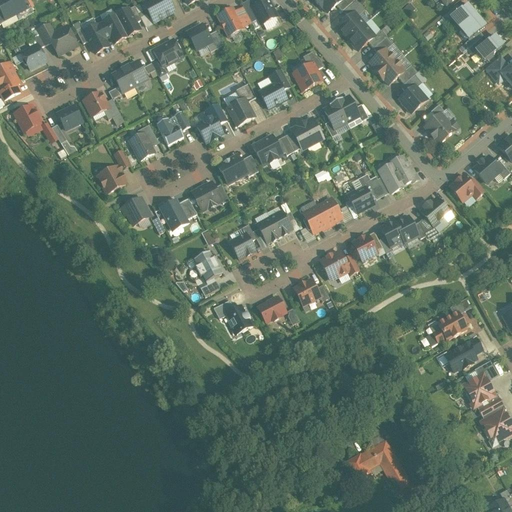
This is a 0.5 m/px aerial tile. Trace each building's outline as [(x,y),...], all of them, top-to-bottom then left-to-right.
[(15,17),(5,0),(2,0),(0,1),(0,12),(1,13),(6,22),(15,17)] [(19,0),(5,0),(15,17),(25,12),(26,12),(21,2),(19,0)] [(26,0),(25,0),(21,2),(26,12),(25,12),(26,13),(32,10),(26,0)] [(153,0),(143,5),(154,25),(174,14),(167,2),(166,0),(153,0)] [(322,0),(317,5),(322,10),(323,9),(327,15),(337,7),(343,2),(343,1),(341,0),(322,0)] [(353,0),(344,0),(343,1),(343,2),(337,7),(342,14),(343,14),(356,3),(353,0)] [(268,2),(252,10),(261,27),(277,19),(268,2)] [(248,3),(242,6),(248,17),(251,15),(248,10),(251,8),(248,3)] [(364,12),(356,3),(343,14),(349,20),(355,15),(358,18),(364,12)] [(476,17),(467,6),(461,12),(461,11),(461,12),(453,18),(450,21),(452,20),(461,30),(459,32),(476,17)] [(457,7),(449,13),(453,18),(461,12),(457,7)] [(142,22),(135,8),(129,11),(136,25),(142,22)] [(129,11),(128,11),(116,18),(127,39),(140,32),(136,25),(129,11)] [(233,11),(218,19),(222,26),(220,30),(224,31),(229,39),(243,31),(243,30),(238,22),(233,11)] [(449,13),(442,20),(446,24),(450,21),(453,18),(449,13)] [(358,18),(355,15),(349,20),(338,29),(348,41),(364,27),(358,18)] [(248,17),(238,22),(243,30),(252,25),(248,17)] [(476,17),(459,32),(461,30),(470,41),(468,42),(468,43),(472,40),(479,34),(480,33),(485,28),(476,17)] [(127,39),(116,18),(103,25),(111,39),(114,46),(127,39)] [(111,39),(103,25),(98,28),(105,42),(111,39)] [(202,27),(187,35),(197,52),(207,47),(211,44),(208,38),(202,27)] [(364,27),(348,41),(358,53),(368,44),(375,39),(374,38),(364,27)] [(98,28),(97,28),(85,34),(84,35),(89,43),(96,56),(109,49),(105,42),(98,28)] [(85,34),(82,29),(76,32),(83,46),(89,43),(84,35),(85,34)] [(53,37),(48,40),(51,46),(58,59),(77,48),(67,30),(53,37)] [(381,32),(374,38),(375,39),(368,44),(373,50),(387,39),(381,32)] [(223,48),(216,34),(208,38),(211,44),(207,47),(211,54),(223,48)] [(483,38),(479,34),(472,40),(476,44),(476,45),(483,38)] [(495,37),(488,43),(480,50),(475,54),(477,53),(485,62),(483,64),(484,64),(497,53),(503,47),(495,37)] [(483,38),(476,45),(480,50),(488,43),(483,38)] [(387,39),(373,50),(379,57),(385,52),(386,52),(393,46),(387,39)] [(468,43),(464,46),(468,51),(476,44),(472,40),(468,43)] [(173,43),(154,53),(158,60),(163,70),(163,69),(182,59),(173,43)] [(476,44),(468,51),(473,56),(475,54),(480,50),(476,45),(476,44)] [(36,47),(16,58),(27,76),(46,65),(36,47)] [(386,52),(385,52),(379,57),(370,65),(375,71),(374,72),(378,77),(396,62),(390,56),(389,57),(386,52)] [(325,68),(313,54),(303,59),(308,69),(313,66),(316,73),(325,68)] [(163,70),(158,60),(151,64),(152,66),(155,73),(159,80),(167,76),(163,69),(163,70)] [(499,60),(486,71),(498,85),(504,79),(502,77),(509,71),(499,60)] [(396,62),(378,77),(383,82),(384,82),(389,87),(398,79),(404,74),(404,73),(400,69),(401,69),(396,62)] [(137,64),(129,68),(128,67),(124,69),(135,89),(147,82),(137,64)] [(152,66),(144,70),(147,77),(155,73),(152,66)] [(308,69),(294,76),(303,93),(313,88),(313,89),(315,87),(322,83),(316,73),(313,66),(308,69)] [(411,67),(404,73),(404,74),(398,79),(404,86),(415,77),(418,75),(411,67)] [(511,67),(509,71),(502,77),(504,79),(511,88),(511,67)] [(12,71),(11,72),(9,68),(0,73),(0,89),(4,97),(17,90),(20,88),(13,75),(14,75),(12,71)] [(135,89),(124,69),(120,71),(121,73),(113,77),(122,95),(135,89)] [(291,89),(282,73),(270,79),(274,87),(277,85),(282,94),(291,89)] [(404,86),(401,89),(407,96),(415,89),(417,90),(422,86),(415,77),(404,86)] [(274,87),(260,94),(269,111),(286,102),(282,94),(277,85),(274,87)] [(249,86),(236,93),(241,103),(245,101),(247,105),(256,100),(249,86)] [(417,90),(415,89),(407,96),(400,102),(411,116),(427,102),(417,90)] [(17,90),(4,97),(1,98),(4,105),(20,97),(17,90)] [(116,90),(109,94),(112,101),(120,97),(116,90)] [(100,95),(84,104),(93,120),(104,114),(109,111),(106,105),(100,95)] [(355,110),(349,99),(340,104),(339,103),(337,104),(336,104),(347,125),(359,119),(359,118),(355,110)] [(120,116),(112,101),(106,105),(109,111),(104,114),(108,123),(120,116)] [(241,103),(228,110),(238,128),(254,119),(247,105),(245,101),(241,103)] [(347,125),(336,104),(335,105),(333,106),(333,107),(324,112),(330,124),(334,131),(335,131),(347,125)] [(219,107),(205,114),(209,121),(214,119),(218,127),(227,122),(219,107)] [(368,120),(361,107),(355,110),(359,118),(359,119),(361,124),(368,120)] [(444,114),(439,108),(431,114),(436,120),(440,117),(441,117),(444,114)] [(74,109),(57,118),(66,134),(82,125),(74,109)] [(31,111),(15,120),(25,137),(41,129),(38,124),(39,124),(34,116),(31,111)] [(191,130),(182,114),(174,118),(182,132),(183,134),(191,130)] [(436,120),(425,129),(430,135),(429,136),(433,142),(435,141),(439,146),(458,130),(452,122),(448,126),(441,117),(440,117),(436,120)] [(174,118),(168,122),(173,131),(178,129),(180,133),(182,132),(174,118)] [(209,121),(197,128),(206,145),(223,136),(218,127),(214,119),(209,121)] [(168,122),(168,121),(157,127),(168,148),(184,140),(180,133),(178,129),(173,131),(168,122)] [(308,126),(307,124),(304,125),(300,128),(297,129),(299,131),(293,134),(301,150),(304,148),(305,150),(320,142),(315,134),(319,132),(317,129),(314,123),(308,126)] [(334,131),(330,124),(325,126),(332,139),(338,136),(335,131),(334,131)] [(51,133),(48,128),(42,132),(51,147),(58,143),(51,133)] [(67,144),(57,129),(51,133),(58,143),(61,148),(67,144)] [(150,130),(143,134),(144,136),(147,141),(154,137),(150,130)] [(301,150),(293,134),(286,138),(294,154),(301,150)] [(144,136),(130,144),(140,163),(154,156),(151,150),(147,141),(144,136)] [(159,146),(154,137),(147,141),(151,150),(159,146)] [(272,138),(253,149),(263,167),(268,165),(269,166),(277,161),(277,160),(282,157),(275,144),(272,138)] [(286,138),(275,144),(282,157),(285,155),(287,158),(294,154),(286,138)] [(511,139),(511,138),(498,149),(505,157),(505,160),(507,162),(510,162),(511,165),(511,164),(511,139)] [(130,168),(122,153),(114,158),(119,168),(121,172),(122,173),(130,168)] [(241,163),(238,157),(230,162),(229,161),(223,165),(218,168),(228,186),(247,176),(241,163)] [(259,173),(251,158),(241,163),(247,176),(249,179),(259,173)] [(488,159),(483,164),(482,162),(478,165),(479,167),(474,171),(486,186),(498,176),(500,174),(494,166),(488,159)] [(392,167),(403,188),(412,183),(412,185),(419,181),(412,170),(408,172),(402,160),(391,166),(392,167)] [(510,176),(499,162),(494,166),(500,174),(498,176),(503,182),(510,176)] [(403,188),(392,167),(380,174),(383,179),(385,184),(391,194),(392,195),(399,192),(398,190),(403,188)] [(119,168),(116,170),(116,169),(98,179),(107,197),(126,187),(124,184),(125,184),(121,178),(119,174),(121,172),(119,168)] [(319,184),(330,178),(326,171),(315,177),(319,184)] [(376,179),(366,184),(369,188),(371,192),(381,188),(377,182),(376,179)] [(469,185),(463,179),(450,190),(462,204),(472,197),(475,193),(469,185)] [(486,194),(474,181),(469,185),(475,193),(472,197),(476,202),(486,194)] [(391,194),(385,184),(380,187),(381,188),(386,197),(391,194)] [(212,185),(206,188),(206,187),(198,191),(198,192),(192,195),(201,212),(207,209),(208,211),(216,206),(215,204),(221,201),(212,185)] [(365,190),(357,194),(356,192),(347,197),(356,214),(363,210),(364,211),(373,206),(371,202),(375,200),(371,192),(369,188),(365,190)] [(381,188),(371,192),(375,200),(376,202),(386,197),(381,188)] [(197,217),(188,201),(178,207),(187,223),(197,217)] [(448,214),(437,201),(431,206),(430,205),(424,210),(425,211),(421,215),(425,219),(433,229),(444,220),(443,218),(448,214)] [(338,213),(331,202),(317,209),(329,230),(331,229),(330,227),(342,221),(338,213)] [(150,220),(141,203),(136,206),(133,205),(122,212),(125,219),(128,217),(134,229),(150,220)] [(178,207),(176,203),(160,212),(171,233),(177,230),(178,231),(188,226),(187,223),(178,207)] [(317,209),(303,217),(309,228),(314,236),(325,230),(326,232),(329,230),(317,209)] [(277,210),(267,215),(270,221),(280,215),(277,210)] [(348,212),(342,215),(340,212),(338,213),(342,221),(344,225),(353,221),(348,212)] [(280,215),(270,221),(279,238),(291,232),(288,225),(284,218),(282,214),(280,215)] [(290,214),(284,218),(288,225),(294,221),(290,214)] [(413,228),(408,219),(396,226),(394,224),(405,245),(418,238),(413,228)] [(433,229),(425,219),(419,224),(425,235),(426,238),(428,241),(439,236),(433,229)] [(166,235),(158,220),(152,224),(159,238),(166,235)] [(279,238),(270,221),(257,227),(263,238),(267,245),(279,238)] [(294,221),(288,225),(291,232),(293,235),(300,232),(294,221)] [(394,224),(381,231),(385,239),(390,250),(391,249),(403,243),(405,245),(394,224)] [(426,238),(419,224),(413,228),(418,238),(420,242),(426,238)] [(256,241),(249,227),(242,231),(245,237),(246,237),(250,244),(256,241)] [(309,233),(302,236),(307,245),(316,240),(314,236),(309,228),(307,230),(309,233)] [(207,248),(213,245),(208,233),(202,236),(207,248)] [(374,234),(368,238),(372,246),(379,243),(379,242),(374,234)] [(245,237),(230,245),(239,262),(255,254),(250,244),(246,237),(245,237)] [(263,238),(256,241),(262,251),(268,248),(267,245),(263,238)] [(368,238),(353,246),(362,263),(377,255),(376,254),(372,246),(368,238)] [(390,250),(385,239),(379,242),(379,243),(383,250),(386,256),(393,253),(391,249),(390,250)] [(379,243),(372,246),(376,254),(383,250),(379,243)] [(213,261),(210,254),(194,262),(198,269),(195,270),(200,280),(202,278),(206,285),(222,277),(218,270),(219,270),(214,260),(213,261)] [(339,254),(332,258),(331,257),(326,260),(327,260),(320,264),(330,281),(336,277),(338,279),(347,274),(349,273),(343,262),(339,254)] [(360,273),(352,257),(343,262),(349,273),(347,274),(350,278),(360,273)] [(216,283),(200,292),(205,300),(221,292),(216,283)] [(311,283),(294,292),(303,308),(319,299),(320,299),(316,291),(311,283)] [(330,301),(323,287),(316,291),(320,299),(319,299),(322,305),(330,301)] [(278,300),(258,311),(266,326),(273,322),(273,324),(280,321),(279,319),(286,315),(278,300)] [(229,304),(214,312),(219,323),(227,319),(226,317),(234,312),(229,304)] [(457,305),(450,309),(453,316),(458,314),(461,313),(457,305)] [(234,312),(226,317),(227,319),(230,325),(228,326),(231,332),(233,331),(237,338),(253,330),(249,322),(250,322),(247,315),(245,316),(241,309),(234,312)] [(293,311),(287,314),(289,316),(288,320),(292,328),(300,324),(293,311)] [(453,316),(437,325),(440,331),(432,336),(437,345),(445,341),(447,343),(453,340),(461,335),(468,331),(458,314),(453,316)] [(476,341),(447,357),(451,363),(448,364),(453,374),(462,369),(463,371),(472,365),(471,364),(476,361),(474,357),(482,352),(476,341)] [(490,363),(474,372),(479,380),(483,378),(481,375),(493,368),(490,363)] [(490,390),(487,386),(488,385),(487,385),(483,378),(479,380),(464,388),(468,395),(466,396),(470,403),(472,402),(476,409),(476,408),(485,423),(484,423),(487,429),(485,430),(491,441),(488,443),(492,450),(499,446),(497,443),(505,439),(508,440),(511,438),(511,437),(511,428),(511,429),(510,426),(510,425),(509,426),(507,421),(508,421),(507,420),(507,421),(503,414),(506,412),(499,400),(500,400),(497,396),(494,398),(490,391),(491,390),(490,390)] [(373,416),(365,402),(357,407),(365,421),(373,416)] [(375,426),(363,433),(364,433),(370,444),(381,438),(375,426)] [(267,435),(255,441),(253,438),(247,442),(253,453),(271,444),(267,435)] [(381,438),(370,444),(374,451),(360,460),(359,459),(348,465),(352,472),(348,474),(349,476),(353,474),(358,483),(369,477),(367,472),(380,464),(400,498),(412,491),(401,471),(400,471),(381,438)] [(509,511),(503,501),(487,511),(509,511)]
